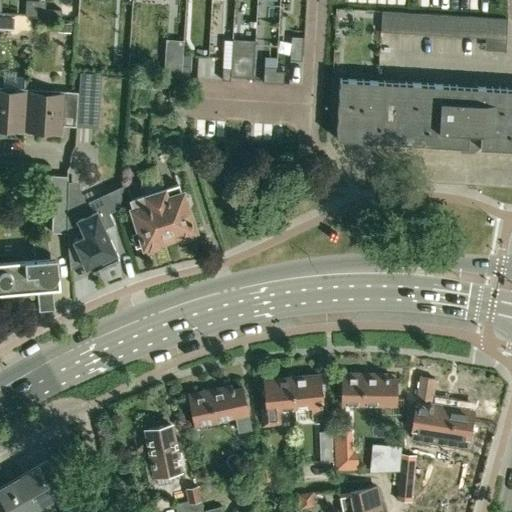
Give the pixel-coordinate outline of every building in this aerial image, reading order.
[(46,8),(45,16),(61,17),(62,9),(46,8)] [(381,31),(485,37),(506,38),(508,18),(489,17),(382,11),(381,31)] [(0,15),(0,28),(14,30),(15,17),(0,15)] [(72,33),(72,23),(60,22),(59,32),(72,33)] [(291,36),(289,61),(301,62),(303,37),(291,36)] [(231,68),(230,76),(253,77),(255,41),(232,39),(231,68)] [(182,65),(181,77),(190,77),(190,66),(182,65)] [(264,66),(263,82),(276,83),(276,71),(276,67),(264,66)] [(164,67),(164,75),(181,76),(182,68),(164,67)] [(222,67),(222,80),(230,80),(230,76),(231,68),(222,67)] [(276,71),(276,83),(283,83),(284,71),(276,71)] [(167,76),(170,101),(187,101),(183,77),(167,76)] [(511,88),(340,78),(336,138),(511,148),(511,88)] [(0,129),(25,131),(28,88),(0,86),(0,129)] [(28,88),(25,131),(62,133),(63,125),(65,90),(28,88)] [(178,184),(164,188),(157,166),(147,169),(155,191),(169,237),(181,233),(182,237),(193,234),(191,230),(194,229),(183,192),(181,192),(178,184)] [(169,237),(155,191),(147,169),(138,172),(145,194),(131,199),(134,208),(132,208),(144,245),(147,244),(149,248),(160,245),(158,240),(169,237)] [(51,174),(49,210),(53,210),(51,232),(67,232),(67,231),(66,203),(67,192),(67,187),(68,176),(51,174)] [(309,183),(308,195),(322,196),(323,184),(309,183)] [(67,232),(66,232),(69,258),(80,252),(88,270),(93,267),(103,263),(108,266),(116,262),(116,257),(118,256),(105,227),(116,222),(110,210),(108,204),(102,207),(91,212),(80,188),(67,187),(67,192),(67,231),(67,232)] [(0,261),(0,292),(37,289),(39,310),(40,310),(54,303),(52,288),(60,287),(57,256),(50,257),(48,241),(33,242),(34,258),(0,261)] [(386,374),(342,373),(342,398),(375,399),(374,403),(380,403),(396,404),(396,379),(386,378),(386,374)] [(293,377),(295,407),(311,405),(312,414),(323,413),(319,375),(293,377)] [(278,408),(295,407),(293,377),(265,380),(267,407),(262,408),(263,423),(279,422),(278,408)] [(435,379),(420,377),(412,430),(431,433),(431,432),(437,433),(437,429),(470,434),(474,409),(431,403),(435,379)] [(251,427),(248,412),(242,387),(233,389),(233,386),(231,386),(231,385),(189,394),(194,419),(226,412),(227,416),(233,414),(233,415),(236,414),(239,430),(251,427)] [(170,424),(147,429),(156,474),(179,470),(176,451),(182,450),(180,440),(174,441),(170,424)] [(320,428),(320,443),(332,442),(332,427),(320,428)] [(389,443),(386,470),(399,470),(402,445),(389,443)] [(22,474),(41,508),(67,493),(48,459),(22,474)] [(265,461),(267,478),(280,477),(277,459),(265,461)] [(412,498),(415,461),(402,460),(398,497),(412,498)] [(255,480),(267,478),(265,461),(253,463),(255,480)] [(0,496),(9,511),(33,511),(41,508),(22,474),(0,487),(0,496)] [(91,511),(86,489),(84,477),(70,480),(77,511),(91,511)] [(176,511),(195,511),(201,510),(197,485),(185,488),(188,499),(174,503),(176,511)] [(375,511),(375,509),(384,507),(379,486),(339,494),(342,511),(375,511)] [(316,505),(313,491),(298,494),(301,509),(316,505)]
